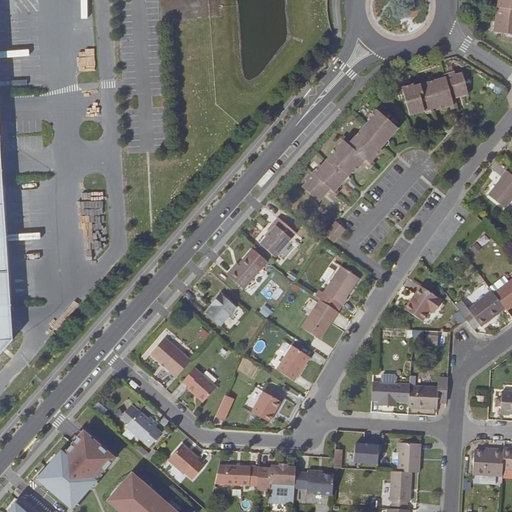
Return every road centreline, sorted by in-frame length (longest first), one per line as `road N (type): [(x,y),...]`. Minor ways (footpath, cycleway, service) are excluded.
road 1 (tertiary): [(370,42),(100,347)]
road 2 (residential): [(511,126),(463,181),(381,301),(330,379),(317,418)]
road 3 (residential): [(317,418),(299,441),(204,439),(100,347)]
road 4 (tertiary): [(100,347),(0,463)]
road 5 (residential): [(317,418),(457,428)]
